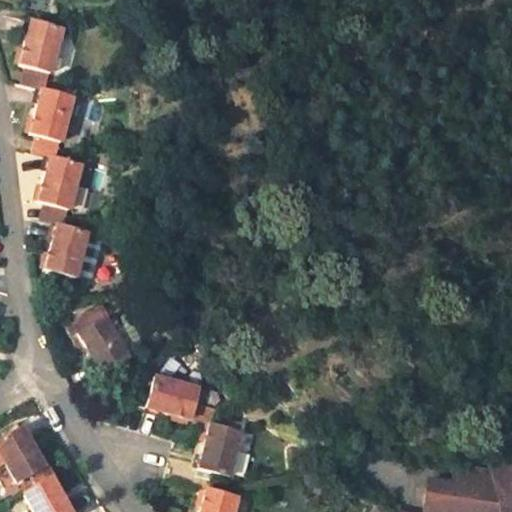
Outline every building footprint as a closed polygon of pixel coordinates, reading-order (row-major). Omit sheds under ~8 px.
[(60,28),(29,20),(16,67),(21,69),(46,75),(48,76),(60,28)] [(43,90),(46,75),(21,69),(18,85),(40,91),(43,92),(43,90)] [(58,144),(70,97),(43,90),(43,92),(40,91),(28,137),(32,138),(58,144)] [(54,159),(58,144),(32,138),(28,153),(47,158),(54,160),(54,159)] [(65,211),(66,212),(79,166),(54,159),(54,160),(47,158),(35,203),(39,204),(65,211)] [(53,227),(60,229),(65,211),(39,204),(34,222),(53,227)] [(72,280),(85,233),(63,227),(62,229),(60,229),(53,227),(41,271),(48,273),(72,280)] [(43,290),(67,297),(72,280),(48,273),(43,290)] [(62,327),(69,338),(74,335),(100,319),(105,316),(99,305),(62,327)] [(100,319),(74,335),(98,375),(124,360),(121,355),(138,345),(129,330),(124,326),(109,335),(100,319)] [(197,390),(151,377),(142,408),(188,420),(193,403),(197,390)] [(439,418),(444,414),(445,412),(447,406),(447,403),(445,398),(443,396),(424,417),(427,419),(433,420),(439,418)] [(209,421),(211,411),(193,403),(188,420),(202,425),(209,421)] [(238,434),(208,426),(195,470),(226,477),(238,434)] [(17,429),(0,438),(0,458),(15,484),(28,477),(41,469),(17,429)] [(511,511),(511,454),(491,465),(452,459),(451,478),(427,476),(422,511),(511,511)] [(28,477),(32,484),(45,477),(41,469),(28,477)] [(30,511),(66,511),(45,477),(32,484),(19,493),(30,511)] [(197,511),(230,511),(235,495),(222,491),(204,487),(197,511)] [(408,511),(372,501),(368,511),(408,511)]
